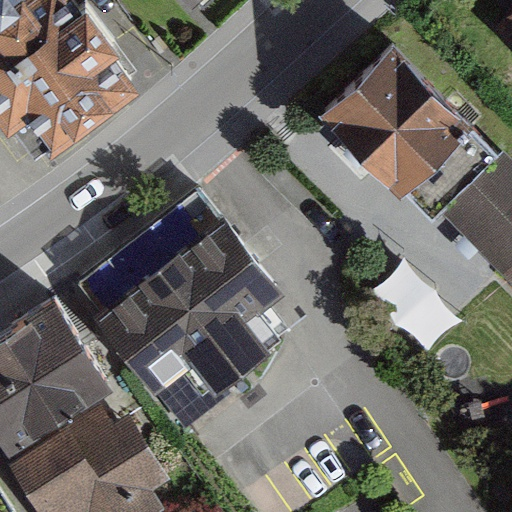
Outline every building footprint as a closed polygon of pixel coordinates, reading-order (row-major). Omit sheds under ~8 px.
[(0,0),(0,105),(34,150),(36,151),(115,93),(132,81),(77,0),(0,0)] [(511,0),(509,16),(511,21),(511,32),(480,59),(511,92),(511,0)] [(384,14),(307,86),(391,174),(467,103),(384,14)] [(511,149),(467,103),(391,174),(423,208),(435,197),(490,255),(511,278),(511,149)] [(226,195),(90,302),(177,412),(202,392),(280,331),(267,315),(300,289),(226,195)] [(54,286),(0,318),(0,435),(12,454),(103,402),(124,389),(54,286)] [(103,402),(12,454),(44,511),(163,511),(168,510),(151,486),(175,469),(133,404),(111,413),(103,402)]
